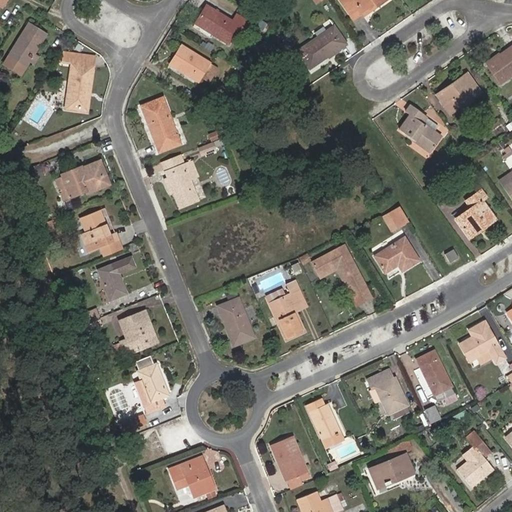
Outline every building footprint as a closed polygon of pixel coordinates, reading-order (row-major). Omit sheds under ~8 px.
[(380,0),(382,2),(384,0),(345,0),(354,12),(362,7),(363,10),(378,0),(380,0)] [(239,28),(245,32),(252,22),(236,13),(231,20),(206,5),(196,21),(213,31),(211,34),(228,44),(239,28)] [(196,21),(195,23),(211,34),(213,31),(196,21)] [(29,62),(35,54),(47,35),(28,24),(2,64),(20,76),(29,62)] [(341,49),(340,47),(346,43),(334,26),(299,50),(310,67),(327,56),(328,57),(341,49)] [(489,66),(501,83),(511,74),(511,45),(500,54),(502,57),(489,66)] [(202,77),(210,82),(219,69),(180,46),(169,63),(199,82),(202,77)] [(72,64),(93,67),(94,56),(74,53),(72,64)] [(29,62),(34,65),(40,57),(35,54),(29,62)] [(487,63),(489,66),(502,57),(500,54),(487,63)] [(72,64),(67,105),(87,107),(93,67),(72,64)] [(473,98),(480,93),(467,75),(439,95),(445,105),(453,100),(456,105),(471,94),(473,98)] [(456,105),(458,108),(473,98),(471,94),(456,105)] [(159,151),(180,144),(162,98),(142,106),(159,151)] [(451,113),(458,108),(456,105),(453,100),(445,105),(451,113)] [(430,150),(440,136),(422,123),(427,117),(410,105),(407,111),(411,114),(400,129),(430,150)] [(214,141),(224,137),(221,128),(208,133),(212,142),(214,141)] [(203,156),(217,149),(214,141),(212,142),(199,147),(203,156)] [(105,187),(110,185),(101,161),(83,167),(85,172),(97,167),(105,187)] [(190,179),(198,176),(193,161),(184,164),(190,179)] [(198,200),(190,179),(184,164),(165,172),(168,178),(173,193),(179,207),(198,200)] [(96,191),(105,187),(97,167),(85,172),(83,167),(82,166),(61,174),(62,177),(56,180),(64,201),(86,192),(95,189),(96,191)] [(499,179),(511,197),(511,178),(508,173),(499,179)] [(164,180),(170,194),(173,193),(168,178),(164,180)] [(482,230),(496,220),(483,201),(487,198),(482,190),(468,199),(473,207),(457,219),(468,234),(479,226),(482,230)] [(400,226),(408,220),(401,209),(392,214),(400,226)] [(116,233),(110,235),(100,212),(81,220),(87,233),(82,236),(89,252),(101,246),(118,239),(116,233)] [(468,234),(470,238),(482,230),(479,226),(468,234)] [(402,271),(418,260),(405,238),(375,256),(386,272),(398,265),(402,271)] [(105,256),(123,249),(118,239),(101,246),(105,256)] [(357,293),(367,288),(344,245),(312,262),(318,274),(340,263),(357,293)] [(450,262),(458,258),(453,249),(445,254),(450,262)] [(127,294),(119,274),(136,267),(132,257),(99,270),(111,300),(127,294)] [(336,270),(351,296),(357,293),(340,263),(318,274),(320,278),(336,270)] [(351,296),(356,306),(372,297),(367,288),(357,293),(351,296)] [(300,309),(306,306),(300,291),(293,294),(300,309)] [(286,339),(304,331),(296,311),(300,309),(293,294),(271,304),(286,339)] [(234,345),(253,337),(238,299),(218,306),(222,314),(224,314),(231,332),(229,333),(234,345)] [(82,314),(86,323),(99,318),(96,309),(82,314)] [(126,354),(153,344),(145,323),(149,321),(145,311),(120,321),(127,339),(122,342),(126,354)] [(89,333),(102,327),(99,318),(86,323),(89,333)] [(496,363),(505,358),(484,320),(468,328),(473,336),(460,343),(470,361),(477,356),(489,350),(493,357),(496,363)] [(153,344),(158,342),(149,321),(145,323),(153,344)] [(119,357),(126,354),(122,342),(114,345),(119,357)] [(481,364),(493,357),(489,350),(477,356),(481,364)] [(434,395),(451,387),(434,351),(417,359),(434,395)] [(150,357),(136,362),(140,371),(154,366),(150,357)] [(163,397),(169,395),(156,365),(154,366),(140,371),(138,372),(141,380),(134,383),(148,414),(166,406),(163,397)] [(396,419),(411,412),(394,378),(393,379),(388,370),(368,379),(371,387),(375,385),(381,400),(388,414),(393,412),(396,419)] [(369,388),(375,403),(381,400),(375,385),(371,387),(369,388)] [(434,395),(437,401),(454,393),(451,387),(434,395)] [(325,448),(343,440),(327,403),(324,405),(322,399),(308,406),(325,448)] [(431,423),(441,418),(436,405),(424,411),(431,423)] [(120,423),(122,429),(146,419),(143,414),(120,423)] [(122,429),(124,432),(147,423),(146,419),(122,429)] [(457,469),(472,487),(493,470),(483,458),(490,452),(473,431),(466,436),(478,452),(457,469)] [(303,479),(310,476),(294,436),(271,446),(278,461),(281,459),(290,479),(298,475),(301,474),(303,479)] [(397,479),(413,473),(406,454),(369,468),(376,485),(396,476),(397,479)] [(194,497),(214,489),(201,456),(173,466),(176,473),(183,470),(194,497)] [(286,480),(287,480),(290,479),(281,459),(278,461),(286,480)] [(290,488),(301,483),(298,475),(290,479),(287,480),(290,488)] [(376,485),(377,487),(397,479),(396,476),(376,485)] [(297,500),(301,511),(336,511),(343,509),(337,495),(329,498),(330,501),(323,504),(317,492),(297,500)]
